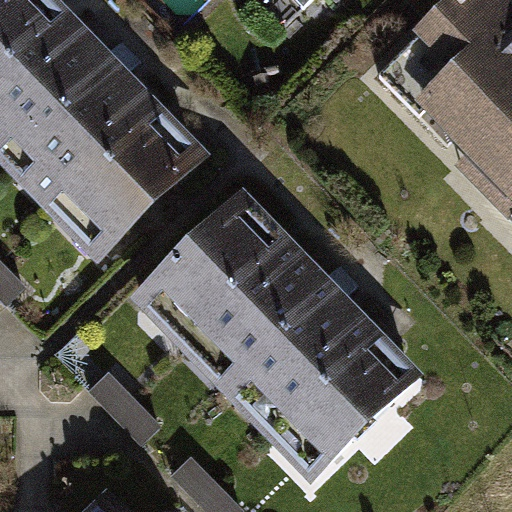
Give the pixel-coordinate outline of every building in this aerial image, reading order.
[(43,0),(0,0),(0,69),(58,15),(43,0)] [(267,0),(279,11),(289,0),(267,0)] [(511,18),(493,0),(468,0),(375,94),(511,229),(511,18)] [(58,15),(0,69),(0,139),(93,53),(58,15)] [(0,139),(0,179),(6,186),(119,81),(93,53),(0,139)] [(6,186),(47,229),(160,124),(119,81),(6,186)] [(47,229),(87,272),(200,167),(160,124),(47,229)] [(285,249),(238,200),(125,308),(171,356),(285,249)] [(285,249),(171,356),(210,396),(323,289),(285,249)] [(323,289),(210,396),(241,429),(354,321),(323,289)] [(354,321),(241,429),(273,462),(386,354),(354,321)] [(386,354),(273,462),(306,497),(419,389),(386,354)] [(120,371),(95,394),(145,446),(169,422),(120,371)] [(243,511),(217,463),(183,482),(198,511),(243,511)]
